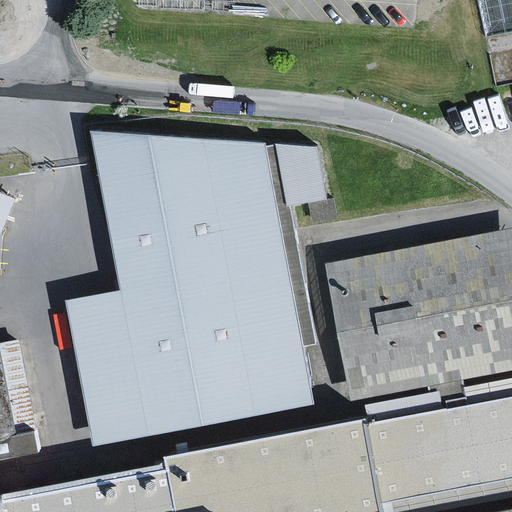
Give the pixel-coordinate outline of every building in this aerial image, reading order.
[(124,289),(68,299),(96,448),(319,406),(308,346),(322,343),(296,206),(331,200),(321,146),(280,143),(269,148),(270,142),(94,130),(124,289)] [(0,189),(0,229),(5,232),(19,197),(0,189)] [(335,201),(310,205),(313,222),(338,217),(335,201)] [(511,230),(330,260),(354,396),(511,366),(511,230)] [(0,340),(0,461),(50,452),(25,335),(0,340)] [(511,395),(0,490),(0,511),(339,511),(511,478),(511,395)]
